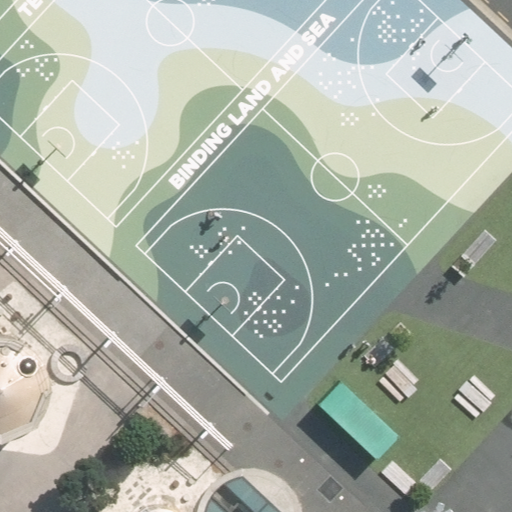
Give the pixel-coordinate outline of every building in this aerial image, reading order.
[(318,45),(325,49),(361,51),(368,48),(374,44),(379,39),(384,33),(388,27),(390,20),(392,13),(392,5),(391,0),(298,0),(298,8),(299,15),(301,22),(304,29),(308,35),(313,41),(318,45)] [(24,108),(36,115),(65,117),(78,111),(85,107),(91,101),(97,95),(101,88),(104,80),(106,72),(106,64),(106,55),(104,47),(100,40),(96,33),(90,26),(84,21),(77,17),(69,14),(61,12),(52,12),(44,13),(36,15),(28,18),(21,22),(15,28),(10,35),(6,42),(3,50),(1,58),(1,66),(1,74),(4,82),(7,90),(12,97),(17,103),(24,108)] [(499,108),(511,114),(511,13),(509,14),(501,18),(494,22),(488,28),(483,34),(478,42),(475,50),(474,58),(474,66),(475,75),(477,83),(481,91),(486,98),(492,103),(499,108)] [(187,180),(199,186),(231,188),(245,183),(253,178),(260,172),(266,165),(271,157),(274,148),(276,139),(277,129),(276,120),(274,111),(270,103),(265,95),(259,88),(252,82),(243,77),(235,74),(226,72),(216,71),(207,72),(198,75),(189,79),(182,84),(175,90),(169,98),(165,106),(161,115),(160,124),(159,133),(161,142),(163,151),(167,160),(173,167),(179,174),(187,180)] [(382,229),(395,234),(412,236),(426,232),(434,228),(441,223),(447,217),(452,210),(456,203),(458,194),(459,186),(459,177),(458,169),(455,161),(450,154),(445,147),(439,141),(431,137),(424,133),(415,132),(407,131),(398,132),(390,134),(382,137),(375,142),(369,148),(364,155),(360,162),(357,170),(355,179),(355,187),(357,196),(359,204),(364,211),(369,218),(375,224),(382,229)] [(0,318),(2,316),(5,313),(8,308),(10,304),(11,299),(11,294),(10,289),(9,285),(7,280),(4,276),(1,273),(0,272),(0,318)] [(199,345),(210,351),(220,351),(231,348),(237,345),(242,342),(246,338),(249,333),(252,328),(254,322),(254,316),(254,310),(253,304),(251,299),(248,294),(245,289),(240,285),(235,282),(230,279),(224,278),(218,278),(212,278),(207,279),(201,282),(196,285),(192,289),(188,293),(185,298),(183,304),(182,310),(182,316),(182,322),(184,327),(187,333),(190,338),(194,342),(199,345)] [(465,359),(511,306),(511,292),(502,283),(448,344),(465,359)] [(318,356),(324,358),(333,358),(339,357),(345,355),(350,353),(355,349),(359,344),(362,339),(364,333),(365,328),(366,321),(365,316),(363,310),(360,304),(357,300),(352,295),(347,292),(341,290),(336,288),(330,288),(324,289),(318,290),(312,293),(307,296),(303,301),(300,306),(297,311),(296,317),(295,323),(296,329),(297,335),(300,341),(303,346),(307,350),(312,353),(318,356)] [(96,360),(100,363),(124,365),(129,364),(134,361),(138,358),(142,354),(145,349),(147,345),(148,340),(149,334),(149,329),(148,324),(146,319),(143,314),(140,310),(136,306),(132,303),(127,301),(122,300),(116,299),(111,299),(106,301),(101,302),(96,305),(92,309),(88,313),(86,317),(84,322),(82,327),(82,333),(82,338),(83,343),(85,348),(88,353),(92,357),(96,360)] [(0,433),(10,431),(23,422),(32,410),(36,397),(36,382),(32,368),(22,356),(10,348),(0,345),(0,433)] [(159,427),(166,429),(172,430),(173,430),(179,430),(186,428),(192,426),(198,422),(203,418),(207,412),(210,406),(212,400),(213,393),(213,386),(212,379),(209,373),(205,368),(201,363),(195,358),(189,355),(183,353),(176,352),(169,353),(163,354),(156,357),(151,360),(146,365),(142,370),(138,376),(136,383),(135,389),(136,396),(137,403),(140,409),(143,415),(148,420),(153,424),(159,427)] [(397,434),(338,380),(321,397),(381,452),(397,434)] [(286,511),(250,476),(213,511),(286,511)] [(177,511),(175,510),(167,505),(157,503),(148,504),(139,508),(134,511),(177,511)]
